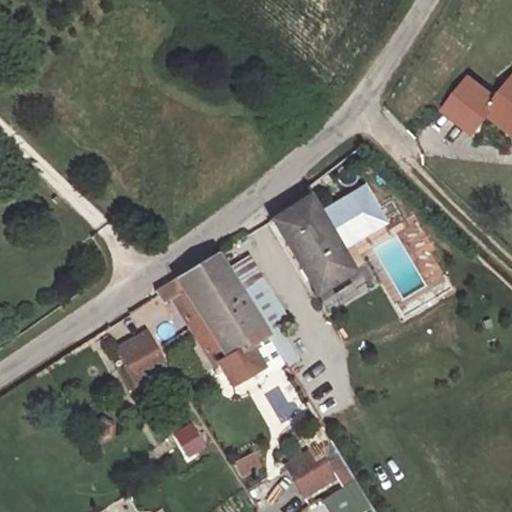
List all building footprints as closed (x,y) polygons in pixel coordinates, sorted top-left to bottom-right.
[(511,73),(497,94),(468,72),(443,105),(472,126),(487,107),(511,126),(511,73)] [(312,291),(348,269),(301,194),(265,216),(312,291)] [(183,288),(206,324),(231,308),(227,299),(241,287),(226,264),(217,249),(156,289),(165,301),(171,297),(183,288)] [(226,264),(241,287),(268,331),(289,317),(249,249),(226,264)] [(231,308),(206,324),(226,358),(218,363),(232,386),(265,367),(249,343),(268,331),(241,287),(227,299),(231,308)] [(183,288),(171,297),(192,333),(206,324),(183,288)] [(206,324),(192,333),(213,366),(218,363),(226,358),(206,324)] [(139,381),(166,365),(160,354),(147,332),(120,349),(139,381)] [(285,462),(287,468),(316,450),(314,446),(285,462)] [(333,478),(316,450),(287,468),(303,495),(333,478)] [(230,464),(239,477),(258,464),(250,452),(230,464)]
